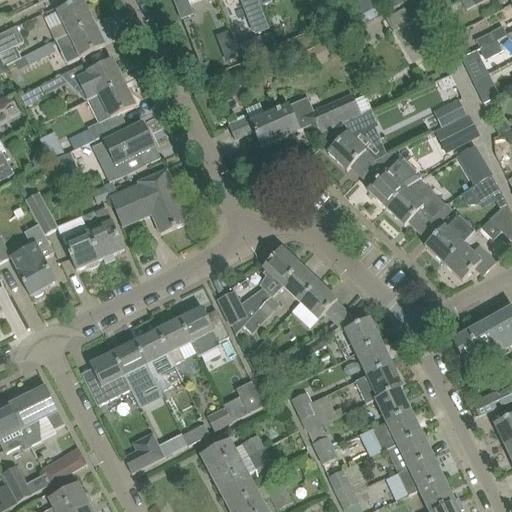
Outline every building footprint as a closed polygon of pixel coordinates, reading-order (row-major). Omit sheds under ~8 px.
[(172,0),(181,21),(181,22),(182,21),(193,17),(189,5),(188,2),(186,0),(172,0)] [(240,0),(254,36),(269,30),(261,8),(257,0),(240,0)] [(464,0),(462,1),(467,10),(488,0),(487,0),(464,0)] [(56,43),(94,24),(82,1),(58,13),(56,14),(63,26),(50,32),(56,43)] [(372,3),(354,12),(361,25),(378,16),(372,3)] [(386,20),(391,30),(422,13),(417,3),(386,20)] [(94,24),(56,43),(68,66),(105,47),(94,24)] [(496,43),(507,38),(506,37),(507,37),(506,36),(502,28),(475,43),(480,51),(496,43)] [(14,63),(14,64),(21,60),(21,59),(16,48),(24,44),(17,29),(0,37),(0,58),(5,68),(14,63)] [(309,33),(298,38),(303,49),(314,44),(309,33)] [(241,48),(247,63),(272,53),(266,38),(241,48)] [(500,52),(496,43),(480,51),(485,60),(500,52)] [(21,60),(14,64),(18,72),(56,54),(51,44),(21,59),(21,60)] [(233,47),(221,52),(225,63),(238,59),(233,47)] [(460,59),(472,83),(488,76),(477,52),(460,59)] [(112,62),(66,85),(87,103),(89,102),(124,85),(112,62)] [(499,98),(511,91),(511,75),(493,85),(499,98)] [(124,85),(89,102),(100,124),(88,130),(89,133),(70,142),(75,151),(94,141),(94,142),(126,126),(121,115),(135,108),(124,85)] [(24,110),(46,99),(40,87),(18,98),(24,110)] [(308,99),(289,108),(300,131),(309,127),(319,137),(367,115),(372,113),(365,96),(356,100),(353,95),(313,112),(308,99)] [(433,113),(441,130),(467,117),(459,100),(433,113)] [(484,105),(491,121),(499,117),(490,102),(484,105)] [(300,133),(300,131),(289,108),(252,124),(250,120),(229,128),(235,142),(254,134),(261,150),(300,133)] [(370,123),(367,115),(319,137),(332,151),(328,154),(347,173),(356,164),(366,173),(376,163),(354,142),(361,134),(359,128),(370,123)] [(467,117),(441,130),(441,131),(435,134),(446,156),(478,139),(467,117)] [(155,149),(143,125),(92,150),(110,185),(113,184),(125,178),(147,168),(141,156),(155,149)] [(0,143),(0,142),(0,184),(14,176),(3,154),(5,153),(0,143)] [(474,149),(458,159),(475,188),(491,178),(474,149)] [(368,192),(386,210),(405,191),(422,181),(394,154),(376,163),(366,173),(377,183),(368,192)] [(58,161),(70,188),(83,182),(72,155),(58,161)] [(105,187),(110,200),(123,229),(152,217),(161,236),(189,224),(167,173),(139,185),(140,187),(119,196),(113,184),(110,185),(105,187)] [(500,192),(491,178),(475,188),(470,191),(479,205),(500,192)] [(97,206),(110,200),(105,187),(91,193),(97,206)] [(409,224),(418,234),(424,228),(433,218),(405,191),(386,210),(405,228),(409,224)] [(470,191),(461,196),(468,207),(479,205),(470,191)] [(25,202),(38,227),(44,237),(58,230),(39,195),(25,202)] [(489,220),(511,243),(511,215),(506,205),(489,220)] [(462,246),(473,234),(445,206),(433,219),(434,219),(424,228),(434,239),(429,244),(425,248),(444,265),(462,246)] [(102,229),(89,235),(100,262),(125,252),(107,209),(96,214),(102,229)] [(100,262),(89,235),(82,220),(58,230),(76,273),(87,268),(88,270),(92,270),(97,268),(99,265),(98,263),(100,262)] [(44,237),(38,227),(25,235),(32,248),(9,260),(17,274),(30,298),(33,296),(34,298),(38,299),(43,296),(44,293),(43,291),(57,283),(43,259),(53,254),(44,237)] [(0,264),(11,259),(0,237),(0,264)] [(462,246),(444,265),(463,284),(475,271),(483,278),(496,265),(479,248),(472,256),(462,246)] [(273,300),(283,289),(282,287),(300,268),(282,250),(263,270),(273,279),(263,291),(271,299),(273,300)] [(282,287),(283,289),(300,304),(318,285),(300,268),(282,287)] [(345,312),(336,304),(338,303),(318,285),(300,304),(319,322),(325,316),(334,324),(345,312)] [(234,294),(218,303),(227,320),(234,335),(235,336),(244,328),(249,322),(240,305),(234,294)] [(279,306),(273,300),(271,299),(260,311),(260,310),(249,322),(244,328),(252,336),(279,306)] [(511,308),(481,326),(498,356),(511,348),(511,308)] [(203,310),(180,322),(192,345),(212,334),(218,345),(230,339),(216,312),(207,317),(203,310)] [(381,344),(370,321),(360,326),(350,317),(339,328),(344,333),(345,332),(356,356),(381,344)] [(180,322),(158,333),(170,356),(169,357),(173,366),(183,361),(179,351),(192,345),(180,322)] [(498,356),(481,326),(452,342),(465,366),(469,364),(475,375),(501,360),(498,356)] [(158,333),(135,344),(147,367),(169,357),(170,356),(158,333)] [(113,356),(131,392),(139,407),(149,402),(142,388),(135,374),(147,367),(135,344),(113,356)] [(356,356),(367,377),(367,378),(392,366),(381,344),(356,356)] [(131,392),(113,356),(90,367),(98,382),(87,387),(98,409),(131,392)] [(365,407),(375,402),(378,401),(400,390),(400,391),(403,389),(392,366),(367,378),(367,377),(354,383),(365,407)] [(252,384),(236,392),(249,417),(265,409),(252,384)] [(491,413),(511,402),(511,385),(484,399),(470,406),(476,420),(491,413)] [(22,431),(30,447),(32,451),(43,446),(41,422),(45,420),(52,433),(65,427),(50,397),(46,389),(31,397),(30,394),(20,397),(21,402),(10,407),(22,431)] [(375,402),(386,424),(387,425),(411,413),(400,391),(400,390),(378,401),(375,402)] [(311,405),(311,404),(306,395),(292,402),(297,412),(310,406),(311,405)] [(314,416),(310,406),(297,412),(302,423),(314,416)] [(30,447),(22,431),(10,407),(0,412),(0,445),(5,456),(21,448),(23,453),(31,449),(30,447)] [(506,449),(511,446),(511,408),(498,415),(502,423),(495,426),(506,449)] [(345,416),(342,409),(321,419),(324,426),(345,416)] [(207,419),(215,434),(232,425),(225,410),(207,419)] [(422,435),(411,413),(387,425),(386,424),(372,432),(382,453),(385,452),(385,453),(422,435)] [(366,457),(378,453),(371,432),(359,435),(366,457)] [(189,434),(183,437),(189,448),(195,445),(189,434)] [(182,435),(167,443),(173,455),(189,448),(183,437),(182,435)] [(385,453),(396,476),(433,458),(422,435),(385,453)] [(201,457),(213,479),(242,463),(265,451),(257,437),(234,449),(230,442),(201,457)] [(332,450),(327,439),(313,446),(318,457),(332,450)] [(332,450),(318,457),(323,467),(337,460),(332,450)] [(144,451),(124,462),(132,477),(152,467),(144,451)] [(213,479),(224,499),(253,484),(248,476),(255,472),(271,463),(265,451),(242,463),(213,479)] [(420,492),(444,480),(433,458),(396,476),(407,498),(420,492)] [(62,480),(54,464),(43,471),(51,486),(62,480)] [(313,466),(301,473),(306,482),(318,475),(313,466)] [(329,480),(340,502),(355,496),(351,489),(366,482),(359,466),(329,480)] [(263,487),(271,500),(286,492),(279,478),(263,487)] [(17,479),(7,484),(17,505),(27,499),(17,479)] [(420,492),(429,511),(436,511),(455,503),(444,480),(420,492)] [(0,511),(2,511),(17,505),(7,484),(0,487),(0,504),(0,505),(0,511)] [(224,499),(230,511),(249,511),(264,504),(253,484),(224,499)] [(49,501),(55,511),(80,511),(89,507),(78,486),(49,501)] [(286,492),(271,500),(277,511),(293,504),(286,492)] [(345,511),(359,505),(355,496),(340,502),(345,511)] [(458,511),(455,503),(436,511),(458,511)]
